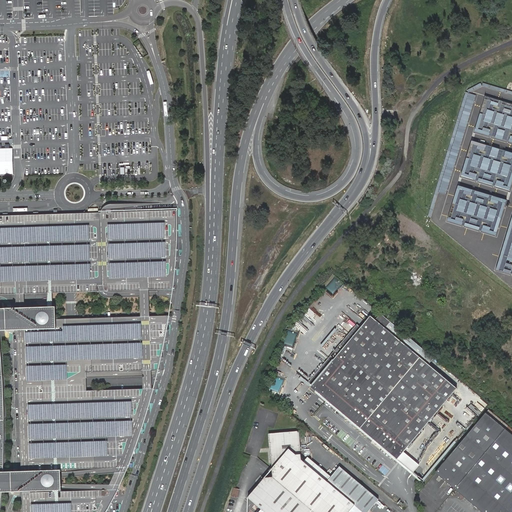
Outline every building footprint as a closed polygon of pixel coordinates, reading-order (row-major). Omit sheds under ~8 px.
[(175,250),(176,230),(176,211),(104,213),(103,213),(75,214),(0,216),(0,294),(14,294),(65,292),(103,291),(172,289),(174,269),(175,250)] [(329,281),(324,287),(328,291),(333,285),(329,281)] [(56,328),(56,320),(55,306),(0,308),(0,312),(3,312),(3,326),(0,326),(0,330),(17,330),(56,328)] [(434,358),(381,314),(378,317),(375,320),(428,365),(431,362),(434,358)] [(81,318),(56,320),(56,328),(17,330),(21,472),(60,471),(129,461),(135,445),(142,424),(148,405),(152,388),(86,391),(86,378),(86,373),(157,370),(161,350),(168,316),(81,318)] [(428,365),(375,320),(371,316),(364,324),(351,339),(344,348),(334,359),(328,366),(311,387),(397,460),(399,458),(425,427),(446,402),(457,389),(428,365)] [(511,511),(511,434),(486,413),(437,471),(435,473),(481,511),(511,511)] [(261,509),(258,511),(349,511),(355,505),(363,511),(367,511),(378,500),(340,466),(331,476),(308,457),(303,462),(301,460),(301,457),(301,451),(300,445),(299,431),(269,434),(271,459),(272,469),(273,483),(255,504),(257,505),(261,509)] [(248,498),(255,504),(273,483),(272,469),(248,498)] [(61,491),(60,471),(21,472),(3,473),(3,475),(3,476),(7,476),(7,489),(2,489),(2,492),(1,493),(22,492),(61,491)] [(234,487),(231,496),(237,498),(241,489),(234,487)] [(61,491),(22,492),(22,511),(104,511),(108,507),(112,500),(112,489),(61,491)]
